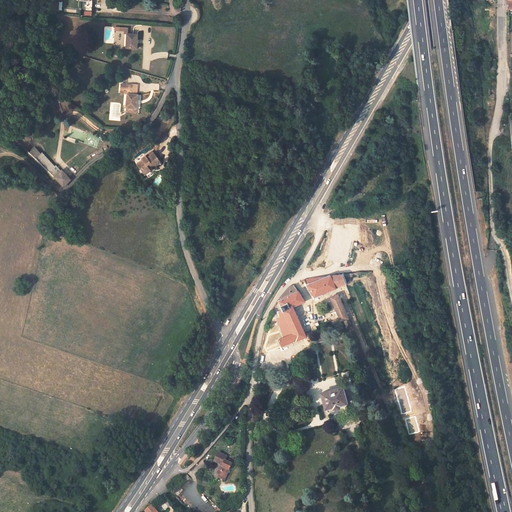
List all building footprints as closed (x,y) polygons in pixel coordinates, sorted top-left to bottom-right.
[(133,47),(134,33),(124,32),(123,46),(133,47)] [(137,85),(129,84),(129,85),(121,84),(120,91),(126,92),(126,94),(124,108),(135,110),(136,110),(138,95),(136,95),(137,85)] [(85,156),(87,159),(106,147),(104,144),(85,156)] [(61,176),(32,147),(28,152),(62,185),(68,179),(63,174),(61,176)] [(148,168),(149,171),(152,169),(157,167),(151,156),(144,160),(143,159),(139,161),(139,162),(133,165),(136,170),(137,170),(140,174),(145,172),(144,170),(143,168),(147,166),(148,168)] [(343,284),(340,275),(325,277),(306,278),(302,279),(301,279),(313,298),(333,289),(333,288),(343,284)] [(301,301),(291,285),(285,288),(277,300),(281,310),(277,312),(278,317),(275,318),(282,338),(277,340),(279,346),(304,336),(292,305),(301,301)] [(329,298),(339,321),(345,319),(335,295),(329,298)] [(345,402),(340,387),(319,392),(322,407),(323,408),(325,412),(326,412),(336,409),(335,405),(343,402),(345,402)] [(217,479),(222,481),(228,467),(222,464),(223,460),(214,456),(210,465),(218,468),(216,473),(219,474),(217,479)]
